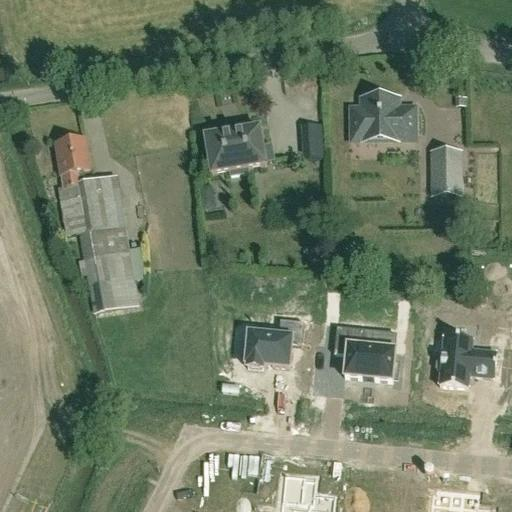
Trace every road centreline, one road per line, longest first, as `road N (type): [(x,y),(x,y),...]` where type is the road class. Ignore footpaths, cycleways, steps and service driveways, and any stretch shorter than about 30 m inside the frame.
road 1 (unclassified): [(0,105),(403,38)]
road 2 (residential): [(511,469),(189,440),(155,511)]
